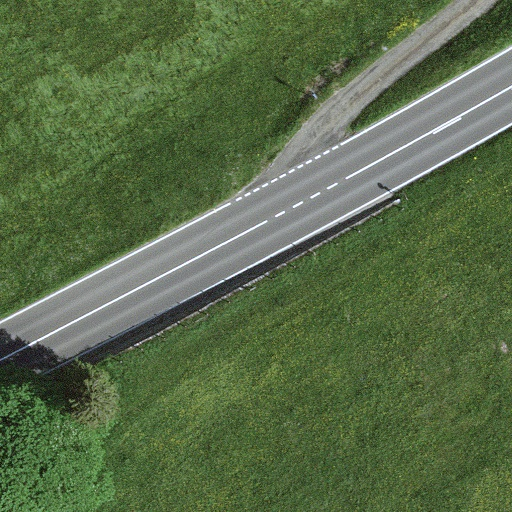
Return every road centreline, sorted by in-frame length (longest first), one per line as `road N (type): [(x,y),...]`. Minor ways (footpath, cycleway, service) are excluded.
road 1 (unclassified): [(481,0),(356,98),(263,222)]
road 2 (primary): [(0,359),(263,222)]
road 3 (primary): [(263,222),(511,87)]
